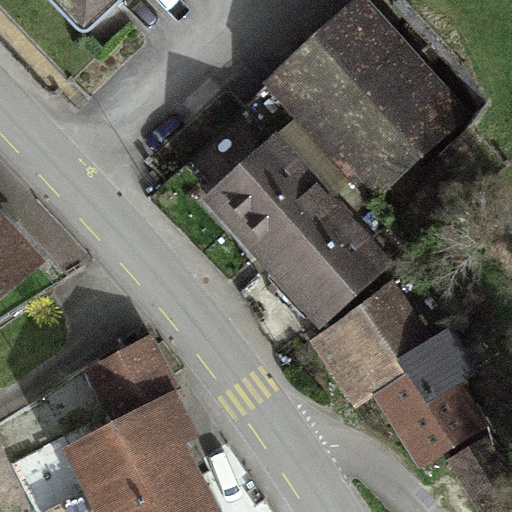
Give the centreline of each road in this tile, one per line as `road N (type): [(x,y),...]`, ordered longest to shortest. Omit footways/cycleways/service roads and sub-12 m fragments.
road 1 (primary): [(285,442),(154,270),(0,107)]
road 2 (residential): [(285,442),(355,450),(416,511)]
